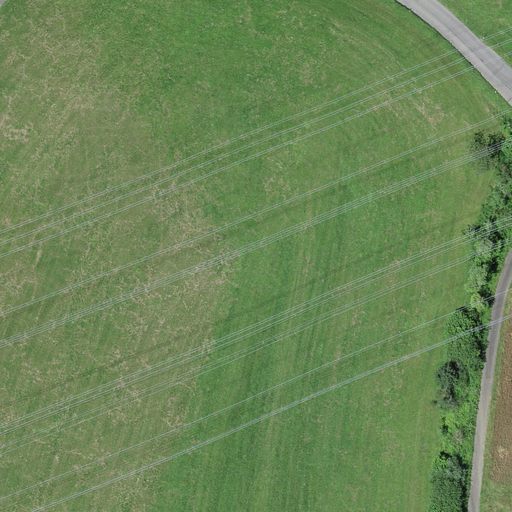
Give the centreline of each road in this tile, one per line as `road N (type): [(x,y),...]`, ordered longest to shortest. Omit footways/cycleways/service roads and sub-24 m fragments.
road 1 (track): [(511,268),(495,337),(474,511)]
road 2 (tertiary): [(414,0),(511,85)]
